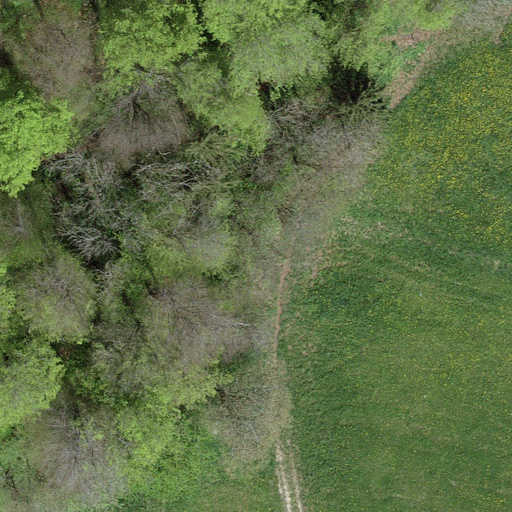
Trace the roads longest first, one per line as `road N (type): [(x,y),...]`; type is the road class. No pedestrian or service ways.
road 1 (track): [(286,511),(274,437),(284,254),(399,30)]
road 2 (track): [(292,37),(511,13)]
